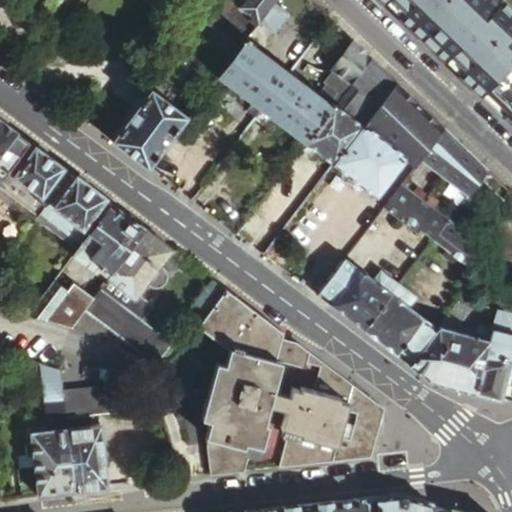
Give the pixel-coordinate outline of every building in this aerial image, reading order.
[(215,0),(211,7),(247,34),(258,19),(271,0),(215,0)] [(288,11),(273,0),(271,0),(258,19),(273,31),(288,11)] [(381,0),(499,113),(511,98),(511,9),(501,0),(381,0)] [(245,36),(217,74),(261,107),(289,69),(245,36)] [(369,55),(352,39),(331,67),(331,68),(322,81),(340,94),(347,84),(369,55)] [(394,79),(369,55),(347,84),(369,100),(366,103),(373,108),(394,79)] [(333,103),(289,69),(261,107),(305,140),(333,103)] [(394,79),(373,108),(362,122),(363,123),(366,122),(377,131),(378,130),(392,140),(392,142),(403,150),(416,160),(419,157),(442,125),(394,79)] [(149,167),(187,115),(173,104),(151,87),(112,139),(149,167)] [(511,98),(499,113),(511,124),(511,98)] [(334,102),(333,103),(305,140),(333,161),(362,122),(334,102)] [(0,176),(28,140),(16,131),(17,131),(0,118),(0,176)] [(363,123),(362,122),(333,161),(376,193),(404,155),(403,150),(392,142),(392,140),(378,130),(377,131),(366,122),(363,123)] [(464,145),(442,125),(419,157),(439,177),(464,145)] [(28,140),(0,176),(0,187),(36,214),(39,210),(69,171),(64,168),(64,166),(34,144),(33,144),(28,140)] [(485,166),(464,145),(439,177),(461,198),(485,166)] [(69,171),(39,210),(74,236),(69,243),(74,247),(109,201),(104,197),(104,196),(76,175),(75,176),(69,171)] [(441,224),(399,183),(382,204),(416,231),(419,228),(431,237),(441,224)] [(110,200),(109,201),(74,247),(70,253),(103,278),(144,226),(110,200)] [(454,235),(441,224),(431,237),(423,248),(454,278),(454,235)] [(97,285),(111,295),(119,286),(134,297),(146,281),(147,283),(149,285),(155,286),(160,284),(163,282),(165,281),(167,276),(167,270),(165,265),(162,263),(160,263),(173,247),(144,226),(103,278),(97,285)] [(373,278),(344,256),(317,293),(363,328),(398,282),(380,268),(373,278)] [(64,288),(51,278),(35,299),(26,312),(27,313),(67,324),(78,309),(59,294),(64,288)] [(197,303),(206,311),(225,286),(215,279),(197,303)] [(414,294),(398,282),(363,328),(409,362),(436,325),(408,303),(414,294)] [(154,361),(176,332),(175,332),(173,333),(165,332),(157,329),(111,295),(97,285),(81,306),(154,361)] [(244,470),(251,442),(255,428),(249,426),(253,410),(259,412),(269,376),(276,378),(281,359),(306,366),(308,360),(310,351),(297,341),(282,336),(284,331),(225,286),(206,311),(198,322),(228,348),(224,362),(215,360),(200,415),(209,418),(205,434),(209,474),(244,470)] [(24,290),(14,303),(26,312),(35,299),(24,290)] [(436,325),(409,362),(431,380),(474,390),(496,304),(455,296),(455,299),(436,325)] [(511,307),(496,304),(474,390),(501,397),(511,356),(511,307)] [(323,360),(310,351),(308,360),(321,365),(323,360)] [(385,407),(323,360),(321,365),(315,388),(301,384),(300,387),(289,428),(279,466),(371,455),(385,407)] [(46,401),(64,400),(64,388),(63,368),(45,363),(46,401)] [(289,428),(300,387),(292,385),(290,393),(273,388),(276,378),(269,376),(259,412),(253,410),(249,426),(255,428),(251,442),(261,444),(267,422),(264,421),(269,404),(285,409),(280,425),(289,428)] [(64,400),(65,415),(126,409),(122,380),(64,388),(64,400)] [(74,490),(107,486),(99,425),(78,428),(76,416),(65,418),(67,430),(74,490)] [(74,490),(67,430),(31,435),(33,454),(27,455),(29,468),(20,469),(24,495),(74,490)] [(429,511),(429,499),(399,492),(375,494),(377,511),(429,511)] [(377,511),(375,494),(356,496),(357,511),(377,511)] [(357,511),(356,496),(220,511),(219,511),(357,511)]
